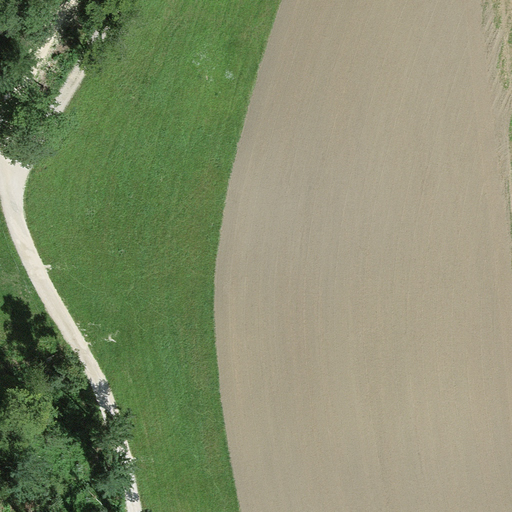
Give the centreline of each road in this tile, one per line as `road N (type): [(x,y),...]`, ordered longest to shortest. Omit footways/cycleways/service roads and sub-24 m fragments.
road 1 (track): [(147,511),(87,358),(12,212),(2,165)]
road 2 (track): [(2,165),(59,106),(112,0)]
road 3 (track): [(2,165),(16,89),(58,0)]
